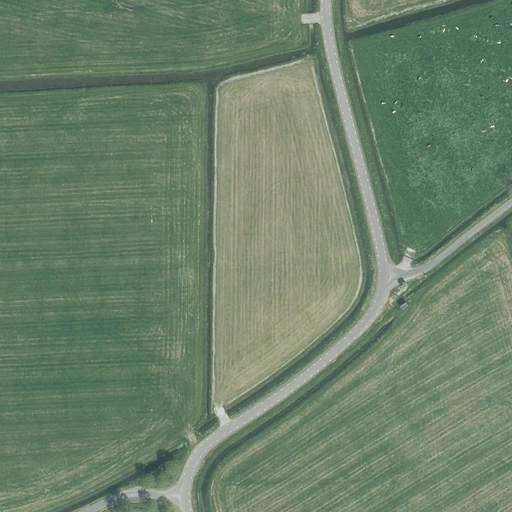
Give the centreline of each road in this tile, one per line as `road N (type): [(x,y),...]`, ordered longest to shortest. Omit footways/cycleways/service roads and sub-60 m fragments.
road 1 (tertiary): [(183,496),(186,475),(207,446),(344,343),(366,320),(383,279)]
road 2 (tertiary): [(383,279),(334,86),(323,0)]
road 3 (unclassified): [(383,279),(418,272),(511,202)]
